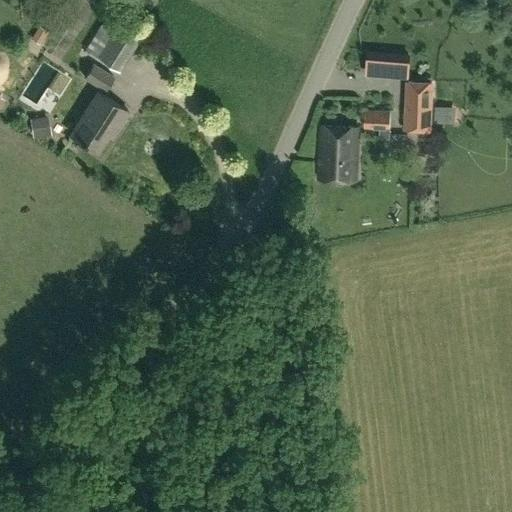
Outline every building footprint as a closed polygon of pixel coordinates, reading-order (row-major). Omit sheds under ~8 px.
[(119,73),(141,39),(118,24),(96,58),(119,73)] [(114,76),(92,62),(83,78),(104,91),(114,76)] [(406,79),(404,129),(431,130),(433,80),(406,79)] [(96,93),(70,134),(96,151),(112,126),(116,129),(127,112),(96,93)] [(63,108),(46,114),(51,130),(69,124),(63,108)] [(390,109),(364,109),(364,128),(379,128),(379,138),(390,138),(390,109)] [(49,134),(46,117),(30,120),(32,137),(49,134)] [(322,126),(320,179),(356,180),(358,127),(322,126)]
